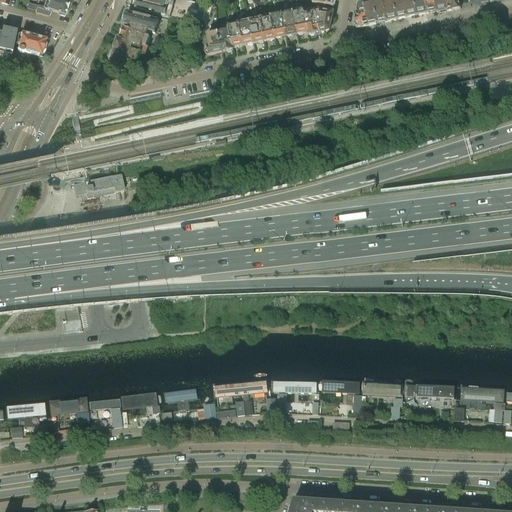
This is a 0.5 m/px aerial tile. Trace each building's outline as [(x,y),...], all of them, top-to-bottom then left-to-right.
[(69,4),(59,0),(49,0),(47,6),(44,5),(42,9),(37,8),(35,14),(48,18),(51,12),(65,17),(69,4)] [(138,0),(136,9),(165,16),(169,2),(162,0),(139,0),(138,0)] [(393,0),(386,0),(383,1),(388,23),(397,20),(393,0)] [(403,0),(393,0),(397,20),(407,18),(403,0)] [(413,0),(403,0),(407,18),(417,16),(413,0)] [(423,0),(413,0),(417,16),(427,14),(423,0)] [(423,0),(427,14),(436,12),(433,0),(423,0)] [(448,12),(445,0),(433,0),(436,12),(436,14),(448,12)] [(461,9),(458,0),(445,0),(448,12),(461,9)] [(383,1),(373,3),(378,25),(388,23),(383,1)] [(312,3),(312,4),(315,13),(319,34),(329,31),(334,7),(312,3)] [(373,3),(364,5),(368,27),(378,25),(373,3)] [(358,6),(355,26),(357,29),(368,27),(364,5),(358,6)] [(303,12),(292,14),(297,35),(298,35),(299,36),(302,35),(303,34),(308,33),(304,15),(303,12)] [(315,13),(304,15),(308,33),(308,36),(309,36),(311,37),(314,36),(315,34),(319,34),(315,13)] [(127,14),(125,22),(124,27),(130,29),(147,34),(153,35),(156,36),(159,22),(127,14)] [(292,14),(281,16),(286,37),(287,37),(288,38),(292,37),(293,36),(297,35),(292,14)] [(281,16),(271,18),(275,40),(276,39),(278,40),(281,40),(282,38),(286,37),(281,16)] [(275,40),(271,18),(261,20),(266,42),(275,40)] [(261,20),(250,22),(255,44),(258,43),(260,44),(263,43),(264,42),(266,42),(261,20)] [(250,22),(240,25),(244,46),(248,45),(249,46),(252,46),(253,44),(255,44),(250,22)] [(228,27),(229,30),(233,48),(237,48),(238,48),(242,48),(243,46),(244,46),(240,25),(228,27)] [(11,57),(16,33),(2,30),(2,31),(1,35),(0,38),(0,57),(3,58),(5,56),(11,57)] [(122,38),(120,42),(134,48),(133,49),(141,52),(140,55),(146,57),(149,49),(147,48),(151,40),(129,31),(125,30),(124,31),(122,30),(120,31),(119,35),(119,37),(122,38)] [(229,30),(218,32),(222,54),(227,53),(228,54),(231,53),(232,52),(233,51),(233,48),(229,30)] [(214,35),(206,37),(205,37),(201,51),(205,49),(204,53),(207,57),(222,54),(218,32),(214,33),(214,35)] [(21,35),(17,51),(17,52),(27,54),(33,55),(38,56),(39,53),(44,54),(46,44),(44,43),(45,41),(37,39),(38,35),(29,33),(28,37),(21,35)] [(110,50),(107,58),(112,60),(111,60),(111,61),(111,62),(112,62),(112,63),(122,66),(122,67),(136,72),(141,61),(138,60),(140,55),(141,52),(133,49),(134,48),(120,42),(118,41),(117,42),(116,42),(114,49),(115,49),(114,50),(115,51),(114,52),(110,50)] [(124,192),(122,186),(120,177),(73,187),(75,197),(86,195),(87,200),(124,192)] [(107,300),(108,303),(108,307),(123,304),(122,297),(107,300)] [(62,319),(62,322),(62,323),(64,334),(78,332),(78,333),(79,333),(80,333),(80,332),(82,332),(82,333),(82,332),(82,331),(80,320),(67,322),(66,321),(65,322),(65,318),(64,318),(65,322),(62,322),(62,319)] [(286,414),(287,395),(277,395),(277,414),(286,414)] [(361,416),(362,397),(354,396),(353,416),(361,416)] [(266,400),(267,415),(277,414),(276,399),(266,400)] [(391,418),(406,419),(406,408),(403,408),(403,400),(394,400),(394,407),(391,407),(391,418)] [(250,402),(234,404),(235,412),(235,414),(251,412),(250,402)] [(217,419),(215,405),(203,406),(204,410),(198,411),(199,421),(217,419)] [(159,407),(152,408),(153,415),(160,414),(159,407)] [(114,421),(115,429),(119,429),(118,420),(121,420),(120,409),(112,410),(113,421),(114,421)] [(218,420),(235,418),(235,414),(235,412),(217,414),(218,420)] [(80,424),(81,433),(91,432),(90,422),(89,422),(88,413),(77,415),(78,424),(80,424)] [(172,422),(171,413),(162,414),(163,423),(172,422)] [(334,430),(350,431),(350,423),(334,422),(334,430)] [(49,436),(59,435),(58,424),(48,425),(49,436)] [(333,503),(294,500),(290,511),(336,511),(337,511),(333,511),(333,503)] [(371,511),(372,506),(333,503),(333,511),(337,511),(336,511),(371,511)]
